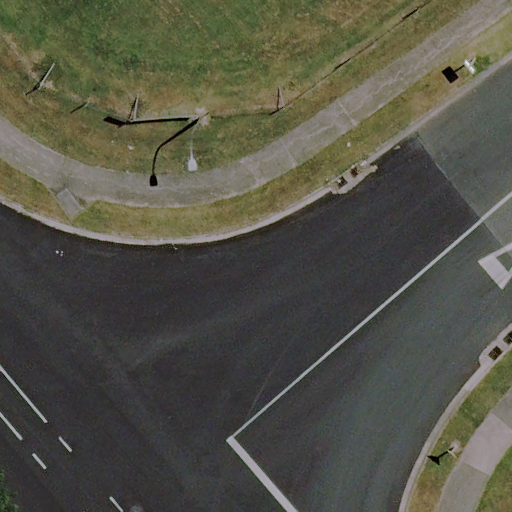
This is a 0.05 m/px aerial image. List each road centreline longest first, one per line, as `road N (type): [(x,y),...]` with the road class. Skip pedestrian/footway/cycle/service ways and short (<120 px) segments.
road 1 (unclassified): [(511,188),(145,511)]
road 2 (tertiary): [(0,386),(103,511)]
